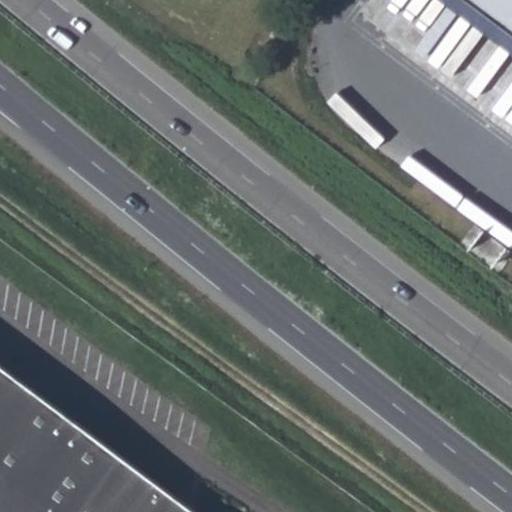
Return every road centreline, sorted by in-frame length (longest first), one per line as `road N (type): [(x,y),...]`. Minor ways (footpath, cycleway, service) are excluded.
road 1 (trunk): [(0,84),(511,494)]
road 2 (trunk): [(511,383),(27,0)]
